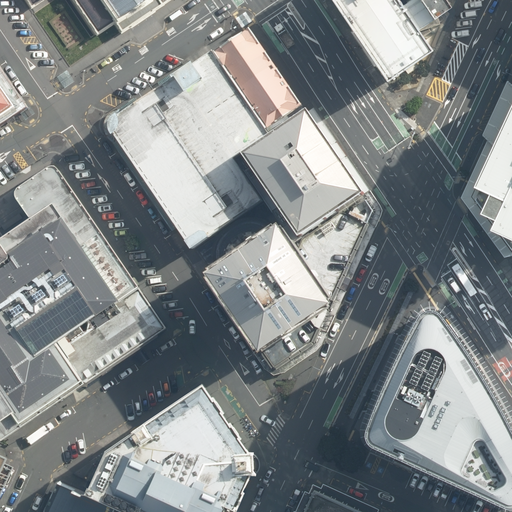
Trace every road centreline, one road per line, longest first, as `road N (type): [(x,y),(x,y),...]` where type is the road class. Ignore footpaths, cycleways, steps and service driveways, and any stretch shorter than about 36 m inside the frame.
road 1 (secondary): [(419,199),(296,454)]
road 2 (residential): [(61,113),(212,336)]
road 3 (residential): [(17,511),(48,451),(212,336)]
road 4 (secondary): [(284,0),(419,199)]
road 5 (secondary): [(511,7),(419,199)]
road 6 (residential): [(61,113),(234,0)]
road 7 (secondary): [(419,199),(511,337)]
road 8 (residential): [(212,336),(296,454)]
road 9 (residential): [(296,454),(427,511)]
